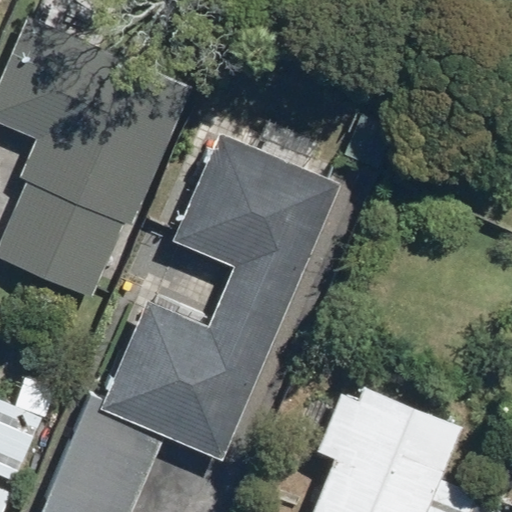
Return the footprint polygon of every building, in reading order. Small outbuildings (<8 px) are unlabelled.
[(195,79),(32,5),(0,80),(0,110),(41,129),(23,168),(31,171),(0,239),(0,244),(96,288),(129,215),(136,218),(153,179),(195,79)] [(404,119),(368,104),(349,148),(385,163),(404,119)] [(95,382),(44,502),(68,511),(132,511),(170,424),(228,450),(346,174),(226,119),(179,228),(239,255),(213,314),(154,287),(108,388),(95,382)] [(340,446),(316,503),(337,511),(472,511),(483,486),(446,470),(469,414),(369,374),(364,386),(346,379),(321,438),(340,446)] [(0,511),(4,511),(17,483),(0,475),(0,511)]
